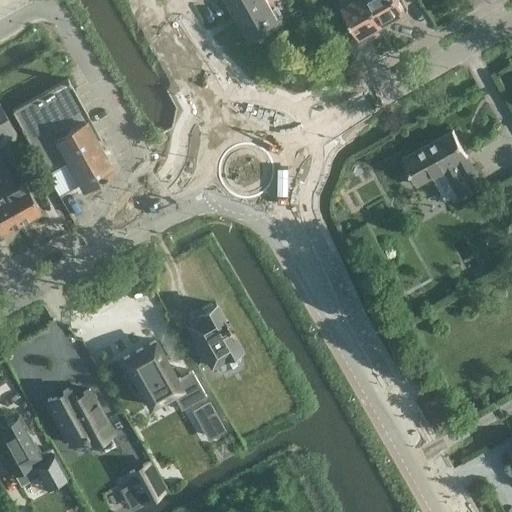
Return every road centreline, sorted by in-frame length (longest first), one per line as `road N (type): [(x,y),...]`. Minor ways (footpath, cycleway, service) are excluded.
road 1 (tertiary): [(440,511),(306,275)]
road 2 (residential): [(0,309),(213,188)]
road 3 (unclassified): [(351,112),(511,23)]
